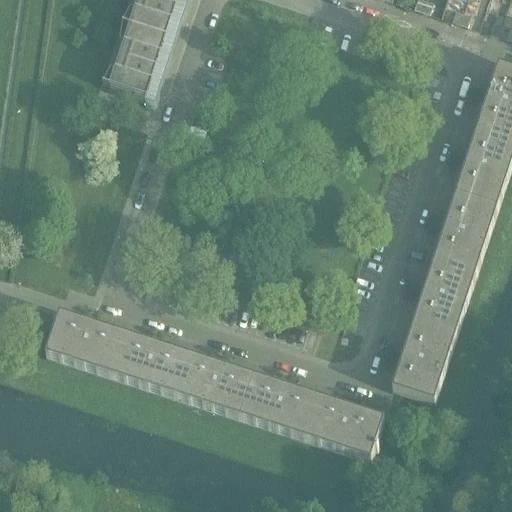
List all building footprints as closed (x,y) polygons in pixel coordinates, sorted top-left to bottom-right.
[(140,0),(110,94),(148,106),(182,0),(140,0)] [(397,0),(395,7),(403,9),(405,0),(397,0)] [(422,16),(426,5),(418,2),(414,14),(422,16)] [(430,19),(434,7),(426,5),(422,16),(430,19)] [(460,29),(464,17),(456,15),(452,26),(460,29)] [(468,31),(471,20),(464,17),(460,29),(468,31)] [(498,41),(502,29),(494,27),(490,39),(498,41)] [(511,32),(510,32),(502,29),(498,41),(506,44),(511,45),(511,32)] [(511,169),(511,77),(499,73),(393,397),(433,410),(511,169)] [(46,336),(51,319),(34,314),(29,331),(46,336)] [(383,428),(59,322),(46,362),(370,468),(373,457),(377,458),(378,453),(375,452),(383,428)]
